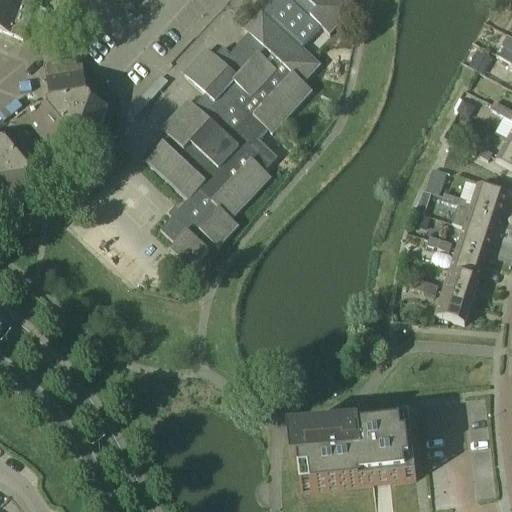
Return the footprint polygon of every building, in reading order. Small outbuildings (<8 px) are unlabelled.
[(37,8),(15,0),(0,0),(0,34),(24,43),(37,8)] [(169,139),(146,164),(188,203),(161,232),(175,245),(169,251),(191,272),(215,246),(219,251),(240,229),(233,222),(272,180),(266,175),(279,162),(260,144),(269,134),(272,137),(312,94),(304,87),(321,69),(303,52),(323,30),(331,38),(355,11),(343,0),(275,0),(245,33),(249,37),(230,57),(224,51),(215,59),(209,53),(184,79),(205,98),(195,109),(189,104),(162,132),(169,139)] [(511,56),(503,51),(498,60),(508,65),(510,61),(511,61),(511,56)] [(81,62),(63,65),(44,68),(51,109),(49,113),(27,131),(51,160),(73,142),(74,144),(77,143),(78,141),(95,148),(108,113),(91,106),(88,102),(81,62)] [(127,116),(127,125),(136,125),(136,120),(169,84),(162,78),(127,116)] [(505,111),(495,105),(490,113),(500,118),(505,111)] [(511,114),(505,111),(500,118),(510,124),(511,121),(511,114)] [(0,205),(30,200),(27,182),(29,178),(51,160),(27,131),(5,149),(0,150),(0,149),(0,205)] [(511,172),(511,145),(507,143),(495,164),(511,172)] [(482,151),(478,159),(488,165),(492,157),(482,151)] [(435,172),(427,195),(439,199),(447,176),(435,172)] [(470,210),(500,219),(507,197),(477,187),(470,210)] [(441,205),(452,209),(455,200),(444,197),(441,205)] [(455,200),(452,209),(463,212),(466,204),(455,200)] [(419,205),(415,216),(424,219),(428,208),(419,205)] [(463,231),(493,241),(500,219),(470,210),(463,231)] [(430,222),(415,217),(411,229),(427,234),(430,222)] [(456,253),(486,263),(493,241),(463,231),(456,253)] [(441,244),(430,240),(427,248),(438,252),(441,244)] [(441,244),(438,252),(449,256),(452,247),(441,244)] [(449,275),(479,284),(486,263),(456,253),(449,275)] [(442,296),(472,306),(479,284),(449,275),(442,296)] [(412,293),(423,296),(427,286),(416,282),(412,293)] [(427,286),(423,296),(434,300),(437,289),(427,286)] [(442,296),(434,319),(464,329),(472,306),(442,296)] [(408,424),(297,436),(305,509),(416,497),(408,424)]
